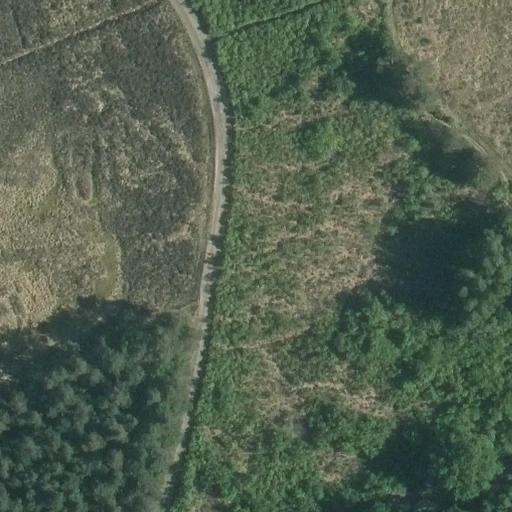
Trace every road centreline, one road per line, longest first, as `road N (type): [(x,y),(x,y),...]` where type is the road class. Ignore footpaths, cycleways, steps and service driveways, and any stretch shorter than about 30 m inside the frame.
road 1 (track): [(166,511),(221,174),(217,104),(201,45)]
road 2 (track): [(393,511),(511,468)]
